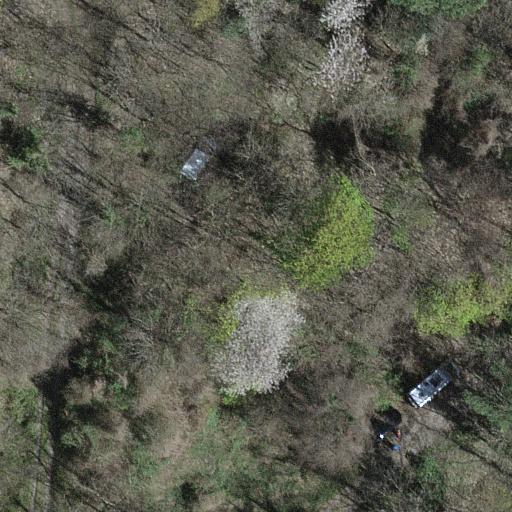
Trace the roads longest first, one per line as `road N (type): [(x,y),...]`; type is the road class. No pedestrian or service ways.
road 1 (track): [(43,511),(92,307),(109,42),(94,0)]
road 2 (track): [(208,0),(207,175),(92,307)]
road 3 (track): [(511,283),(360,511)]
